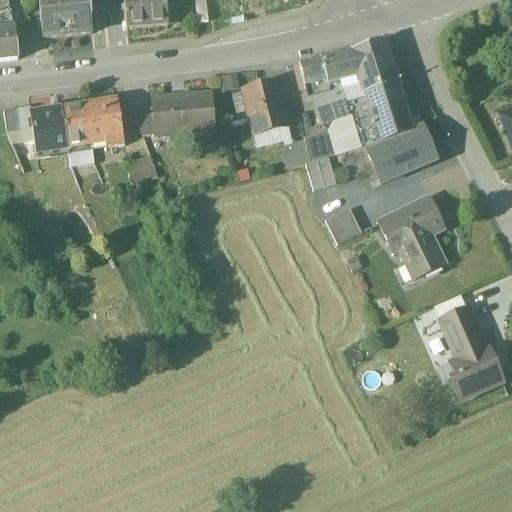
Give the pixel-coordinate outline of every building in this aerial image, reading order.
[(38,0),(43,41),(92,35),(90,19),(92,19),(90,7),(89,7),(88,1),(88,0),(38,0)] [(123,0),(127,32),(168,28),(165,0),(123,0)] [(204,0),(194,1),(197,26),(208,24),(204,0)] [(9,11),(0,12),(0,32),(14,31),(9,11)] [(14,31),(0,32),(0,63),(18,62),(14,31)] [(385,42),(350,53),(378,147),(413,135),(410,127),(398,87),(399,87),(394,73),(400,71),(397,60),(391,62),(385,42)] [(350,53),(299,66),(305,93),(324,87),(335,123),(350,119),(360,151),(365,149),(378,147),(350,53)] [(233,76),(217,79),(220,93),(235,90),(233,76)] [(277,84),(241,93),(252,138),(288,129),(277,84)] [(211,97),(150,102),(151,111),(153,139),(214,134),(211,97)] [(117,103),(85,108),(91,147),(105,145),(106,151),(123,148),(117,103)] [(85,108),(61,112),(67,151),(68,156),(91,153),(91,147),(85,108)] [(30,109),(16,112),(19,134),(32,132),(29,117),(31,116),(30,109)] [(151,111),(132,112),(142,140),(153,139),(151,111)] [(16,112),(3,113),(6,136),(19,134),(16,112)] [(31,116),(29,117),(32,132),(36,161),(54,158),(53,153),(67,151),(61,112),(31,116)] [(511,113),(500,118),(511,151),(511,113)] [(381,187),(436,165),(422,131),(413,135),(378,147),(365,149),(381,187)] [(328,134),(304,142),(310,166),(334,158),(328,134)] [(304,144),(289,148),(295,169),(310,166),(304,144)] [(149,159),(124,168),(133,191),(158,181),(149,159)] [(340,159),(321,165),(325,181),(345,176),(340,159)] [(319,166),(306,169),(312,190),(324,187),(319,166)] [(428,201),(377,225),(386,244),(392,241),(406,269),(418,263),(425,278),(445,268),(424,225),(437,219),(428,201)] [(348,212),(324,224),(336,248),(361,236),(348,212)] [(466,311),(438,323),(448,345),(476,333),(466,311)] [(476,333),(448,345),(456,364),(450,366),(457,381),(450,384),(459,405),(502,386),(486,350),(484,352),(476,333)]
